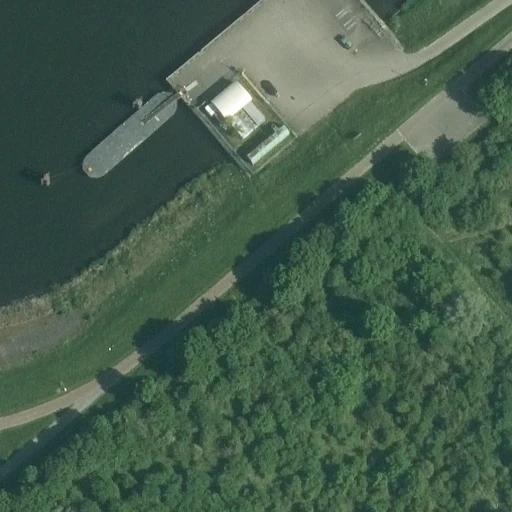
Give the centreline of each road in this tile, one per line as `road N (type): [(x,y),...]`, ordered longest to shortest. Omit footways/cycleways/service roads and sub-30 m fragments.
road 1 (unclassified): [(0,426),(105,383),(511,38)]
road 2 (track): [(511,319),(370,161)]
road 3 (track): [(105,383),(0,475)]
